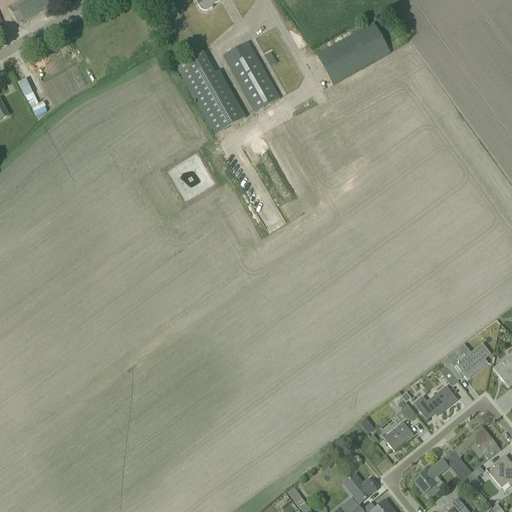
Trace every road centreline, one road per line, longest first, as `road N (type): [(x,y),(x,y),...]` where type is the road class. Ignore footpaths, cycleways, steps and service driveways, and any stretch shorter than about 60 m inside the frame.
road 1 (unknown): [(387,481),(357,431),(357,405),(511,288)]
road 2 (residential): [(412,511),(387,481),(485,401)]
